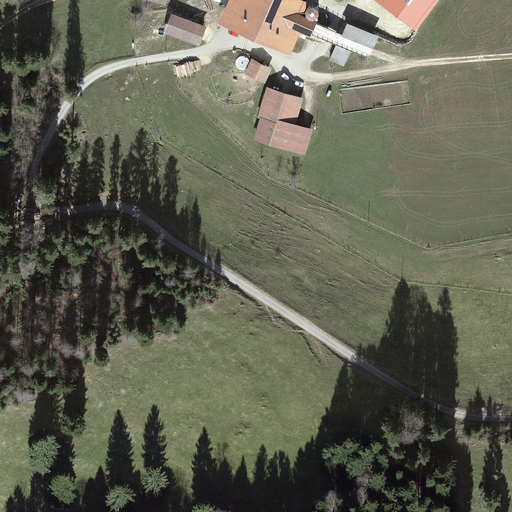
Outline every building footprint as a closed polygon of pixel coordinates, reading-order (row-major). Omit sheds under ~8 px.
[(227,0),(219,18),(289,50),(300,27),(307,30),(314,15),(307,11),(311,0),(227,0)] [(431,0),(373,0),(366,18),(416,38),(431,0)] [(171,16),(166,33),(195,42),(201,25),(171,16)] [(374,35),(349,27),(345,39),(370,48),(374,35)] [(250,60),(245,71),(262,79),(268,68),(250,60)] [(302,96),(265,86),(251,140),(303,153),(310,128),(295,124),(302,96)]
